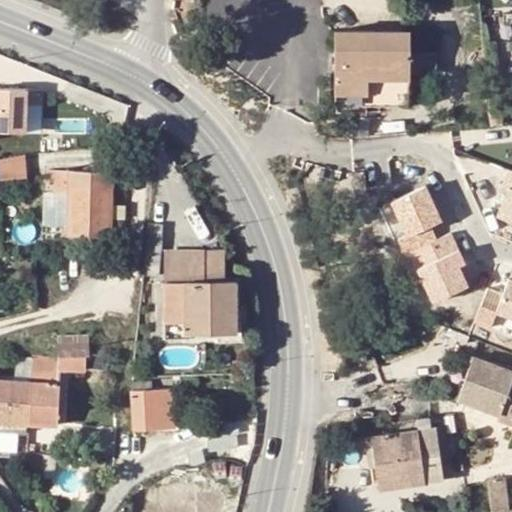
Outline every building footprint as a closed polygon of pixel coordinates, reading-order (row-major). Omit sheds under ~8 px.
[(336,30),(335,112),(361,112),(361,106),(410,106),(409,88),(416,88),(417,75),(437,75),(437,54),(409,52),(410,31),(336,30)] [(0,87),(0,130),(24,131),(25,88),(0,87)] [(485,108),(475,109),(476,126),(486,125),(485,108)] [(69,128),(68,141),(100,145),(101,131),(69,128)] [(94,159),(94,148),(79,149),(80,159),(94,159)] [(0,176),(28,174),(26,152),(0,154),(0,176)] [(511,167),(496,213),(511,218),(511,167)] [(68,193),(67,235),(107,237),(109,172),(57,169),(56,192),(68,193)] [(382,201),(431,299),(472,278),(446,225),(447,224),(425,180),(382,201)] [(145,240),(142,277),(157,276),(160,240),(145,240)] [(168,284),(226,282),(225,250),(168,250),(168,284)] [(494,307),(511,314),(511,272),(510,271),(494,307)] [(234,333),(234,338),(240,338),(239,282),(226,282),(168,284),(170,334),(234,333)] [(170,334),(168,284),(162,283),(162,339),(234,338),(234,333),(170,334)] [(57,333),(57,355),(85,354),(89,354),(87,334),(57,333)] [(28,383),(25,423),(56,424),(59,372),(85,371),(85,354),(57,355),(58,360),(30,356),(28,383)] [(511,371),(476,358),(461,398),(500,414),(499,419),(511,423),(511,371)] [(25,423),(28,383),(0,380),(0,424),(25,426),(25,423)] [(131,388),(133,431),(174,428),(172,390),(171,388),(152,388),(131,388)] [(0,430),(25,433),(25,426),(0,424),(0,430)] [(374,438),(379,490),(441,481),(435,430),(374,438)] [(24,443),(0,441),(0,456),(23,459),(23,450),(23,447),(24,443)] [(31,459),(32,451),(23,450),(23,459),(31,459)] [(91,451),(90,457),(106,459),(106,453),(91,451)] [(105,466),(106,459),(90,457),(90,465),(105,466)] [(488,479),(491,500),(508,497),(505,477),(488,479)] [(225,511),(225,493),(142,494),(142,511),(225,511)] [(509,509),(508,497),(491,500),(492,511),(509,509)]
